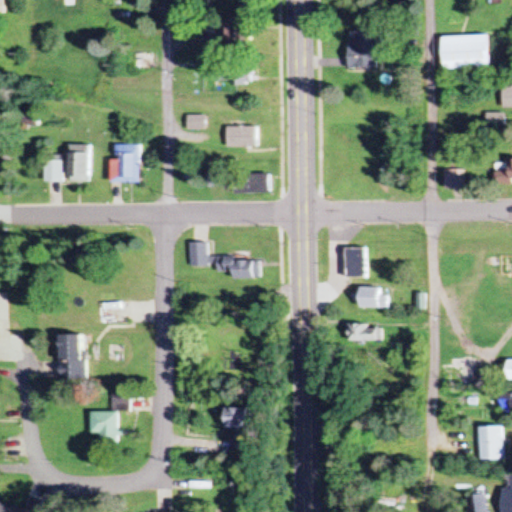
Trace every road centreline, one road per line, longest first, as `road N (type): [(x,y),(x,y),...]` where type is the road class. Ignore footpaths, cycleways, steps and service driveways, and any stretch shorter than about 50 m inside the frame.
road 1 (residential): [(511,213),(0,217)]
road 2 (primary): [(301,511),(298,0)]
road 3 (residential): [(157,479),(164,0)]
